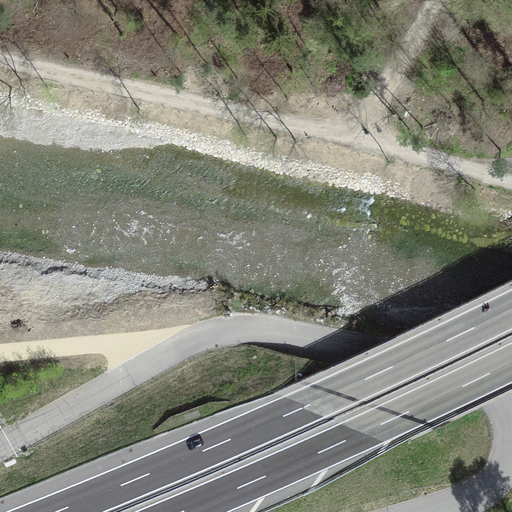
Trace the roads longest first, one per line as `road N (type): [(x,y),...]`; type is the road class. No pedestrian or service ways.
road 1 (track): [(511,181),(354,133),(0,59)]
road 2 (motorway): [(511,308),(55,511)]
road 3 (motorway): [(180,511),(511,362)]
road 4 (track): [(0,353),(214,331)]
road 5 (track): [(354,133),(434,0)]
